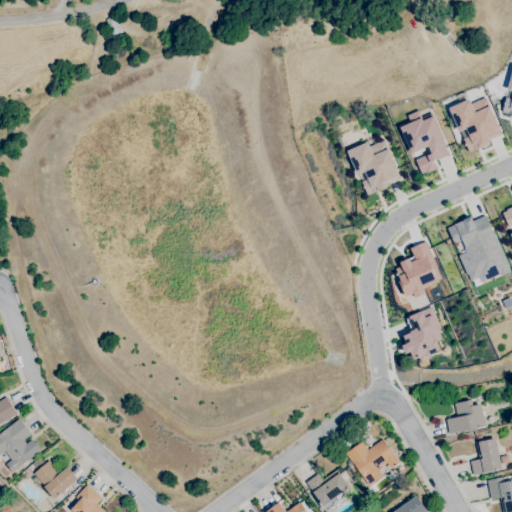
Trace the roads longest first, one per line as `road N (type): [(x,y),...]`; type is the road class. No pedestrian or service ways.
road 1 (residential): [(381,396),(366,264),(396,217),(511,166)]
road 2 (residential): [(0,289),(48,408),(156,511)]
road 3 (residential): [(215,511),(381,396)]
road 4 (residential): [(381,396),(422,447),(457,511)]
